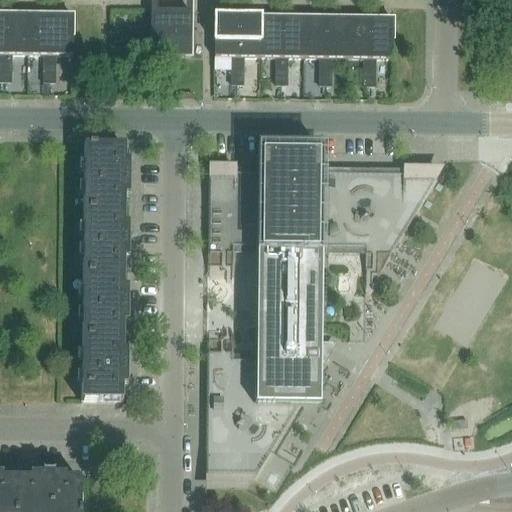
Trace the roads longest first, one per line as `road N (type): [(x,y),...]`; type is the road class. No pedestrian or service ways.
road 1 (residential): [(171,430),(175,120)]
road 2 (tertiary): [(444,123),(175,120)]
road 3 (tertiary): [(175,120),(0,118)]
road 4 (residential): [(0,428),(171,430)]
road 5 (residential): [(444,123),(445,0)]
